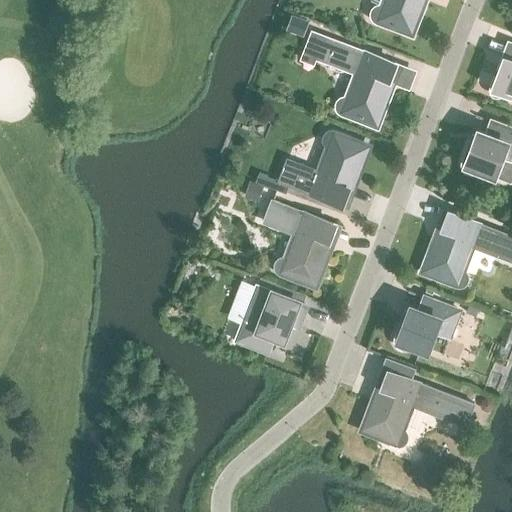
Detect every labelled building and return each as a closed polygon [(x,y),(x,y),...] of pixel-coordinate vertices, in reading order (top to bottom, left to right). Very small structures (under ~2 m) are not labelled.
[(393,25),(411,32),(423,0),(384,0),(383,5),(379,4),(375,5),(372,8),(370,12),(371,16),(373,20),(376,22),(391,28),(393,25)] [(292,15),(286,29),(302,35),(308,21),(292,15)] [(357,116),(376,123),(388,91),(385,90),(395,62),(311,30),(303,53),(356,73),(348,96),(344,95),(340,97),(336,100),(335,103),(335,108),(338,111),(341,114),(356,119),(357,116)] [(511,59),(504,56),(496,77),(494,76),(490,87),(489,90),(491,94),(494,96),(498,96),(501,95),(503,92),(511,95),(511,59)] [(479,167),(509,178),(511,170),(511,128),(490,120),(485,133),(476,130),(470,146),(468,145),(462,160),(461,164),(462,168),(465,171),(469,173),(473,173),(477,170),(479,167)] [(352,177),(355,178),(367,146),(349,139),(350,136),(335,130),(331,129),(327,130),(324,133),(323,137),(323,141),(325,145),(328,147),(319,170),(287,158),(278,180),(289,184),(341,204),(352,177)] [(259,173),(256,181),(286,192),(289,184),(278,180),(259,173)] [(250,180),(244,195),(258,200),(263,185),(250,180)] [(296,277),(315,284),(327,252),(324,250),(334,223),(271,199),(263,221),(295,234),(286,257),(282,256),(278,258),(276,260),(274,264),(274,268),(277,272),(280,274),(295,280),(296,277)] [(423,270),(441,277),(440,280),(455,285),(459,286),(463,284),(466,282),(468,278),(467,274),(465,270),(462,268),(471,245),(511,260),(511,234),(449,211),(438,239),(435,237),(423,270)] [(237,338),(268,350),(274,335),(282,338),(291,314),(301,318),(306,304),(272,291),(266,308),(250,302),(237,338)] [(395,336),(394,340),(395,344),(398,347),(402,348),(406,348),(409,346),(412,343),(428,349),(435,332),(448,337),(459,310),(423,296),(417,309),(409,306),(403,322),(401,321),(395,336)] [(381,435),(380,438),(395,444),(399,445),(403,443),(406,441),(407,437),(407,433),(405,429),(401,427),(410,404),(450,419),(459,397),(388,370),(378,397),(374,396),(362,428),(381,435)] [(482,399),(480,404),(482,409),(487,411),(492,409),(495,404),(492,398),(487,396),(482,399)]
